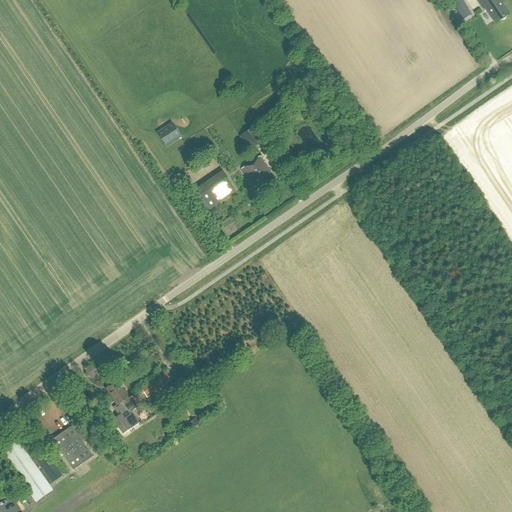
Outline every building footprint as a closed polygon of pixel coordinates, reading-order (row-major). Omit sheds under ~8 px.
[(447,0),(463,21),(474,13),(464,0),(447,0)] [(510,15),(503,4),(505,3),(502,0),(475,0),(483,11),(484,9),(495,25),(510,15)] [(167,148),(183,137),(173,123),(157,133),(167,148)] [(254,128),(244,135),(245,135),(246,134),(254,147),(253,148),(263,141),(254,128)] [(260,158),(241,170),(254,188),(257,187),(262,194),(277,184),(260,158)] [(210,208),(237,190),(223,169),(196,187),(210,208)] [(147,399),(164,388),(158,378),(141,389),(147,399)] [(123,413),(113,419),(123,434),(139,424),(132,412),(136,409),(142,405),(135,395),(129,399),(117,381),(105,389),(117,406),(119,405),(123,413)] [(73,471),(93,457),(90,453),(72,427),(52,440),(71,467),(73,471)] [(34,464),(19,443),(18,442),(1,454),(37,502),(53,490),(50,486),(62,477),(61,475),(46,454),(37,461),(37,462),(34,464)]
